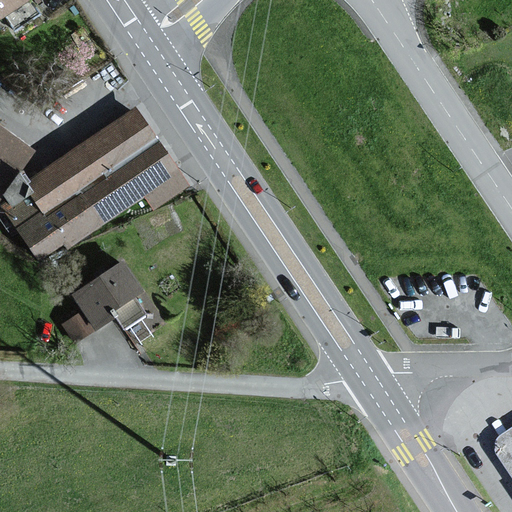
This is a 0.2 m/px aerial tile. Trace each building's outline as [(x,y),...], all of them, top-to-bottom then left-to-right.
[(0,0),(0,9),(4,17),(29,0),(0,0)] [(139,105),(46,157),(31,170),(14,195),(20,203),(8,211),(42,259),(124,213),(152,208),(192,184),(139,105)] [(0,123),(0,209),(3,206),(8,211),(20,203),(14,195),(31,170),(46,157),(0,123)] [(146,291),(119,259),(76,298),(93,322),(103,327),(116,319),(136,343),(156,327),(163,320),(146,291)] [(511,471),(511,431),(504,436),(499,443),(499,453),(511,471)]
